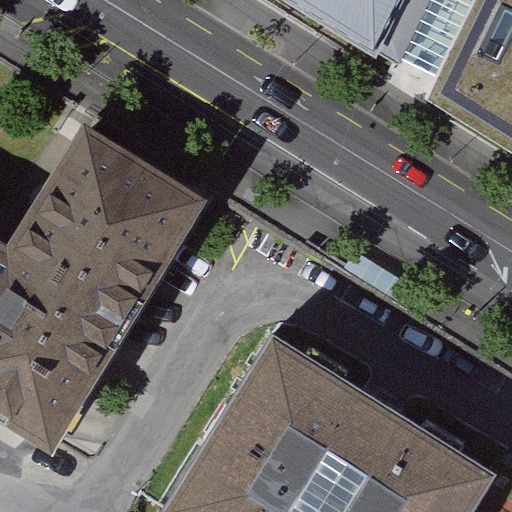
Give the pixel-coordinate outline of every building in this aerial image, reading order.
[(285,0),(391,68),(424,0),(285,0)] [(511,0),(477,0),(430,95),(511,142),(511,0)] [(39,221),(16,259),(150,340),(226,216),(93,134),(39,221)] [(0,249),(0,429),(69,472),(150,340),(16,259),(0,249)] [(469,511),(492,476),(272,337),(160,511),(469,511)]
